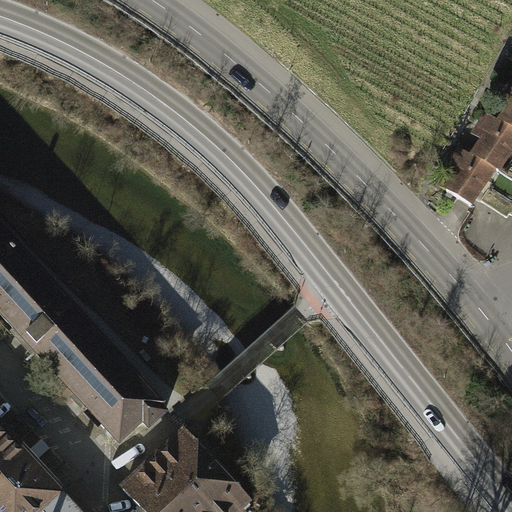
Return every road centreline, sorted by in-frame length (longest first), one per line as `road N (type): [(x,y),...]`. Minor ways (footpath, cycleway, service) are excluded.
road 1 (residential): [(0,365),(106,479),(337,284)]
road 2 (tertiary): [(151,0),(328,146),(478,304)]
road 3 (primary): [(0,15),(99,60),(192,124),(238,165),(337,284)]
road 4 (primary): [(337,284),(511,503)]
